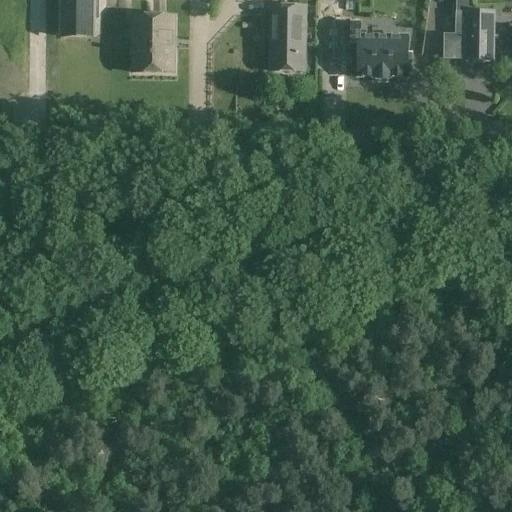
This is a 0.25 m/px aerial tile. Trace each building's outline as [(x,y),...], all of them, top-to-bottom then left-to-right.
[(61,0),(61,20),(93,20),(93,2),(99,2),(98,0),(61,0)] [(319,0),(319,3),(425,22),(429,0),(319,0)] [(467,62),(493,62),(494,14),(468,14),(468,0),(457,0),(457,38),(467,38),(467,62)] [(271,8),(270,73),(304,74),(305,8),(271,8)] [(133,76),(173,76),(173,20),(133,20),(133,76)] [(400,82),(399,79),(399,38),(351,38),(350,78),(400,82)] [(454,61),(433,58),(430,72),(452,76),(454,61)]
